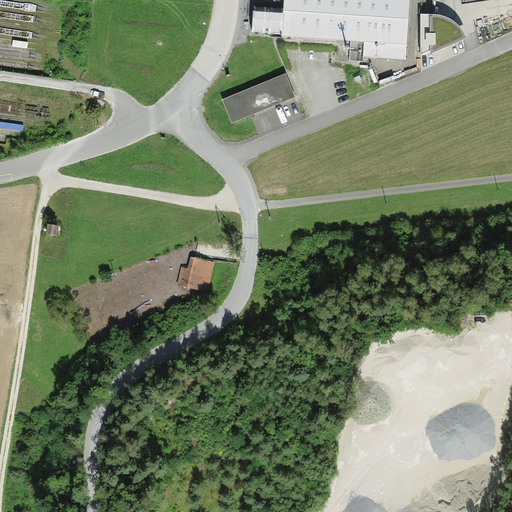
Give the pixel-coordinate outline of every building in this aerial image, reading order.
[(254,7),(252,32),(282,34),(282,38),(351,42),(364,43),(363,57),(406,60),(409,0),(283,0),(283,9),(269,8),(254,7)] [(428,56),(428,58),(466,40),(460,30),(452,23),(443,18),(435,17),(435,13),(419,13),(419,59),(428,56)] [(364,43),(351,42),(350,61),(363,62),(363,57),(364,43)] [(286,71),(221,97),(232,122),(296,97),(286,71)] [(182,267),(176,286),(207,294),(215,263),(193,257),(190,268),(182,267)]
